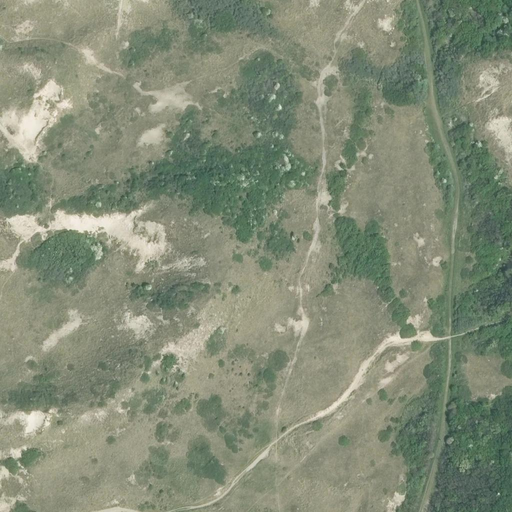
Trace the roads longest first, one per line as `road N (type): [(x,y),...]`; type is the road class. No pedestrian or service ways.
road 1 (unknown): [(276,441),(332,409),(387,343),(511,317)]
road 2 (unknown): [(276,441),(228,492),(176,511)]
